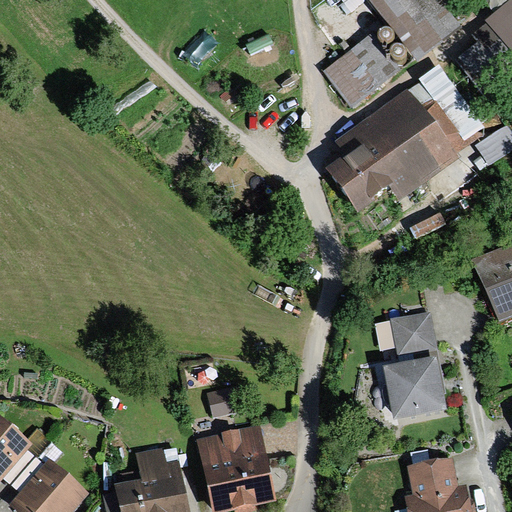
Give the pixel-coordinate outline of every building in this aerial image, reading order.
[(455,0),(370,0),(416,57),(468,15),(455,0)] [(511,88),(511,0),(484,0),(498,15),(471,39),(479,47),(462,62),(497,101),(511,88)] [(372,39),(327,73),(352,106),(397,72),(372,39)] [(361,222),(394,199),(397,204),(473,152),(436,98),(422,108),(410,90),(335,142),(346,159),(326,173),(361,222)] [(511,249),(472,269),(501,326),(511,320),(511,249)] [(429,314),(390,323),(397,357),(437,348),(429,314)] [(437,359),(386,370),(398,425),(449,414),(437,359)] [(240,387),(210,393),(216,419),(245,413),(240,387)] [(0,419),(0,485),(4,480),(27,453),(32,447),(0,419)] [(261,428),(197,440),(210,511),(237,511),(244,511),(275,505),(261,428)] [(162,452),(136,458),(141,483),(115,488),(120,511),(189,511),(179,461),(165,464),(162,452)] [(4,480),(12,487),(36,460),(27,453),(4,480)] [(411,456),(414,469),(428,466),(425,453),(411,456)] [(12,487),(21,495),(45,468),(36,460),(12,487)] [(21,495),(9,509),(11,511),(77,511),(90,498),(50,462),(45,468),(21,495)] [(414,469),(410,469),(416,501),(406,503),(407,511),(470,511),(469,501),(459,503),(451,462),(428,466),(414,469)]
